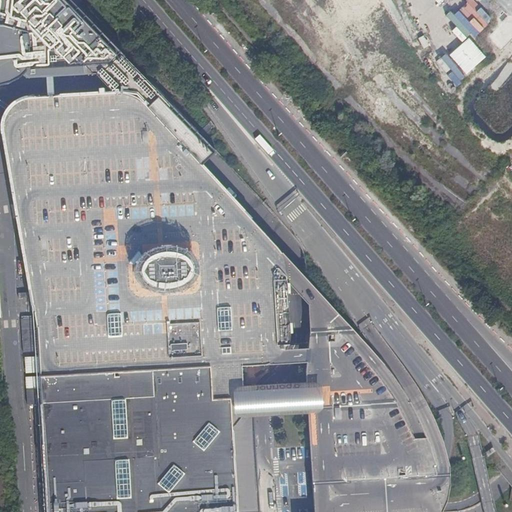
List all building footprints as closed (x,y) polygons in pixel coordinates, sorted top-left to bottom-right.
[(236,511),(235,490),(247,489),(245,466),(244,440),(234,431),(246,416),(244,369),(265,368),(279,363),(290,349),(292,336),(288,275),(288,271),(288,266),(283,256),(280,250),(266,235),(246,251),(244,249),(245,248),(244,246),(247,243),(242,237),(253,229),(248,223),(251,219),(195,157),(185,165),(170,149),(179,140),(178,139),(175,141),(169,134),(172,132),(149,108),(141,100),(132,96),(120,95),(34,99),(16,106),(10,113),(6,121),(5,130),(7,142),(14,141),(17,159),(10,160),(18,209),(20,209),(22,219),(20,219),(32,294),(23,294),(23,299),(33,298),(35,320),(23,320),(25,354),(40,354),(40,379),(40,391),(28,391),(29,406),(42,405),(47,484),(41,485),(42,504),(48,503),(48,511),(236,511)] [(172,132),(169,134),(175,141),(178,139),(172,132)] [(179,140),(170,149),(185,165),(195,157),(179,140)] [(14,141),(7,142),(10,160),(17,159),(14,141)] [(266,235),(251,219),(248,223),(253,229),(242,237),(247,243),(244,246),(245,248),(244,249),(246,251),(266,235)] [(321,319),(305,309),(315,511),(435,511),(436,509),(445,484),(443,463),(438,441),(436,442),(411,441),(384,386),(353,346),(321,319)] [(245,466),(247,489),(235,490),(236,511),(249,511),(254,502),(248,492),(253,482),(247,473),(251,463),(245,466)]
